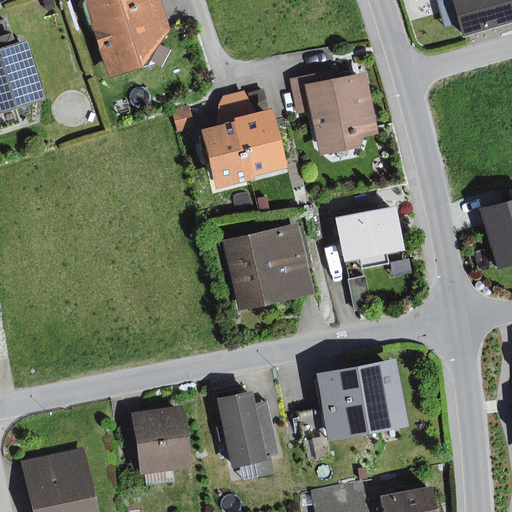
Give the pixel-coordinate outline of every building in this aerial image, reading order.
[(148,0),(81,0),(81,2),(82,5),(106,76),(136,65),(158,28),(148,0)] [(511,0),(448,0),(458,35),(511,19),(511,9),(511,8),(511,0)] [(0,128),(15,123),(10,107),(39,97),(20,37),(9,40),(2,18),(0,18),(0,128)] [(330,71),(289,80),(296,113),(306,111),(316,155),(356,146),(359,137),(374,133),(361,72),(332,78),(330,71)] [(243,121),(255,178),(289,170),(276,111),(260,114),(254,89),(244,91),(224,96),(230,124),(243,121)] [(169,110),(176,133),(193,128),(187,105),(169,110)] [(243,121),(230,124),(203,130),(216,191),(256,182),(255,178),(243,121)] [(511,261),(511,195),(475,207),(494,267),(511,261)] [(374,202),(327,211),(332,235),(333,235),(339,261),(356,258),(358,269),(387,264),(384,252),(400,249),(391,204),(375,207),(374,202)] [(294,224),(221,241),(236,310),(310,294),(294,224)] [(364,275),(346,279),(352,311),(370,308),(364,275)] [(390,358),(311,373),(317,408),(295,412),(303,456),(327,452),(324,439),(403,425),(390,358)] [(248,390),(212,398),(227,468),(264,460),(264,456),(277,453),(266,401),(251,404),(248,390)] [(179,404),(128,412),(128,415),(122,416),(130,468),(136,467),(137,474),(188,467),(179,404)] [(95,511),(82,448),(19,461),(29,511),(95,511)] [(367,511),(361,480),(309,490),(313,511),(367,511)] [(431,511),(426,485),(374,496),(377,511),(431,511)]
